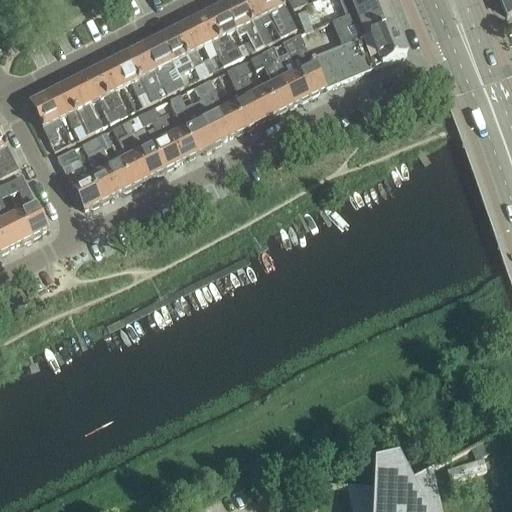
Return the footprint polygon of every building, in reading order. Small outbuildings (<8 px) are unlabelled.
[(238,0),(236,0),(222,8),(235,34),(238,41),(246,37),(250,44),(255,54),(263,50),(238,0)] [(258,0),(238,0),(263,50),(264,49),(271,46),(266,35),(263,29),(271,25),(267,18),(258,0)] [(278,0),(258,0),(267,18),(271,25),(279,42),(296,33),(286,15),(278,0)] [(285,0),(292,13),(299,10),(306,6),(302,0),(285,0)] [(348,0),(355,15),(383,4),(381,0),(348,0)] [(511,0),(498,0),(506,19),(508,18),(511,16),(511,0)] [(345,19),(330,25),(340,49),(393,28),(383,4),(355,15),(345,19)] [(222,8),(206,16),(226,55),(231,66),(237,63),(241,61),(237,51),(236,50),(234,51),(227,38),(235,34),(222,8)] [(305,14),(297,17),(305,36),(312,33),(305,14)] [(206,16),(190,24),(203,50),(211,46),(216,57),(223,70),(231,66),(226,55),(206,16)] [(190,24),(173,32),(194,72),(202,67),(195,54),(203,50),(190,24)] [(310,62),(325,92),(369,74),(381,69),(405,59),(393,28),(340,49),(328,54),(310,62)] [(173,32),(157,40),(171,67),(175,75),(177,80),(185,76),(194,72),(173,32)] [(298,39),(282,47),(287,58),(295,75),(310,103),(317,99),(318,96),(325,92),(310,62),(304,50),(298,39)] [(157,40),(141,48),(154,75),(166,99),(183,90),(179,82),(172,86),(168,78),(175,75),(171,67),(157,40)] [(141,48),(125,57),(145,96),(151,107),(166,99),(154,75),(141,48)] [(273,51),(265,55),(271,66),(293,109),(299,105),(302,106),(310,103),(295,75),(287,58),(279,62),(273,51)] [(265,55),(249,63),(255,74),(264,70),(272,86),(263,91),(277,119),(285,115),(286,112),(293,109),(271,66),(265,55)] [(125,57),(109,65),(122,91),(130,87),(137,100),(142,111),(151,107),(145,96),(125,57)] [(109,65),(93,73),(113,112),(118,123),(126,119),(121,108),(114,95),(122,91),(109,65)] [(245,66),(233,71),(239,83),(260,125),(267,122),(270,123),(277,119),(263,91),(255,95),(247,79),(250,77),(245,66)] [(93,73),(77,81),(90,107),(98,103),(105,117),(110,127),(118,123),(113,112),(93,73)] [(77,81),(61,89),(81,129),(86,139),(102,131),(90,107),(77,81)] [(235,93),(226,97),(231,107),(245,135),(253,131),(254,128),(260,125),(239,83),(231,86),(235,93)] [(209,84),(201,88),(207,99),(228,141),(235,138),(238,139),(245,135),(231,107),(226,97),(217,101),(209,84)] [(201,105),(192,109),(199,123),(213,151),(221,147),(222,145),(228,141),(207,99),(201,88),(194,92),(199,103),(201,105)] [(47,96),(45,97),(58,124),(66,120),(73,133),(78,144),(86,139),(81,129),(61,89),(47,96)] [(45,97),(28,106),(48,145),(57,141),(54,134),(61,130),(58,124),(45,97)] [(179,99),(169,104),(174,115),(177,121),(196,158),(203,154),(206,155),(213,151),(199,123),(193,127),(186,112),(179,99)] [(153,112),(137,120),(142,131),(151,127),(159,143),(151,148),(165,176),(172,172),(173,169),(180,166),(159,123),(153,112)] [(166,119),(159,123),(180,166),(186,163),(187,162),(189,163),(195,160),(196,158),(177,121),(169,125),(166,119)] [(131,123),(121,128),(148,182),(155,179),(157,179),(165,176),(151,148),(143,132),(134,137),(134,136),(136,134),(131,123)] [(121,128),(113,132),(127,159),(119,164),(133,192),(140,188),(141,185),(148,182),(121,128)] [(96,141),(89,145),(94,156),(116,198),(122,195),(125,196),(133,192),(119,164),(110,168),(103,154),(112,150),(105,137),(96,141)] [(0,138),(0,180),(1,182),(18,174),(0,138)] [(89,145),(81,149),(87,159),(95,176),(86,180),(101,208),(108,204),(109,202),(116,198),(94,156),(89,145)] [(74,152),(56,161),(83,215),(90,211),(93,212),(101,208),(86,180),(78,184),(70,168),(78,164),(79,163),(74,152)] [(12,183),(4,188),(9,199),(18,194),(25,209),(17,213),(32,243),(39,239),(40,236),(47,233),(20,179),(12,183)] [(4,188),(0,189),(0,219),(15,249),(21,246),(24,247),(32,243),(17,213),(8,217),(1,203),(9,199),(4,188)] [(0,258),(7,255),(8,252),(15,249),(0,219),(0,258)] [(440,511),(432,471),(408,484),(397,463),(373,468),(372,492),(345,490),(349,511),(440,511)]
